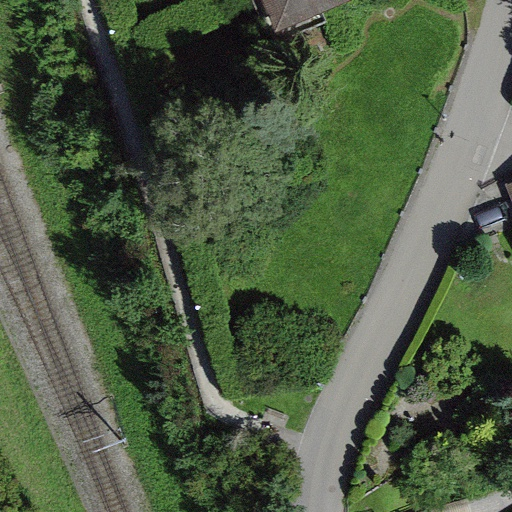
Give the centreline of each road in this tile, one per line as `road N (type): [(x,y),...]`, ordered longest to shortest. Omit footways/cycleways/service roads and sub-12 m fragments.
road 1 (residential): [(319,511),(323,461),(352,391),(449,203)]
road 2 (residential): [(449,203),(508,0)]
